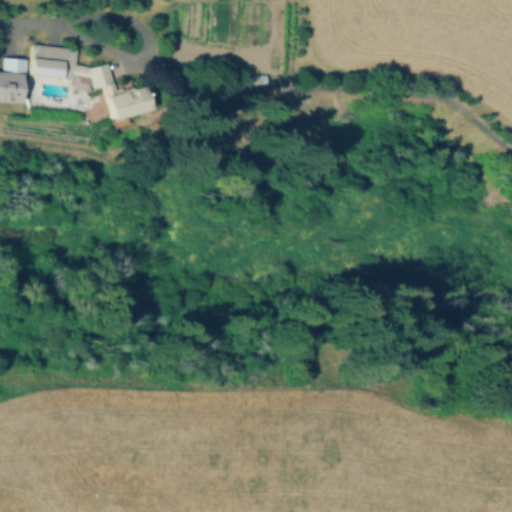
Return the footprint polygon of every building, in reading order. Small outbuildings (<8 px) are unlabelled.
[(69,47),(67,76),(25,72),(28,43),(69,47)] [(0,56),(19,58),(17,80),(12,80),(10,101),(0,99),(0,56)] [(105,62),(111,89),(98,92),(96,83),(87,85),(83,67),(105,62)] [(84,79),(81,89),(68,85),(71,73),(85,77),(84,79)] [(266,74),(266,83),(253,83),(253,74),(266,74)] [(145,105),(107,116),(101,94),(139,84),(145,105)]
